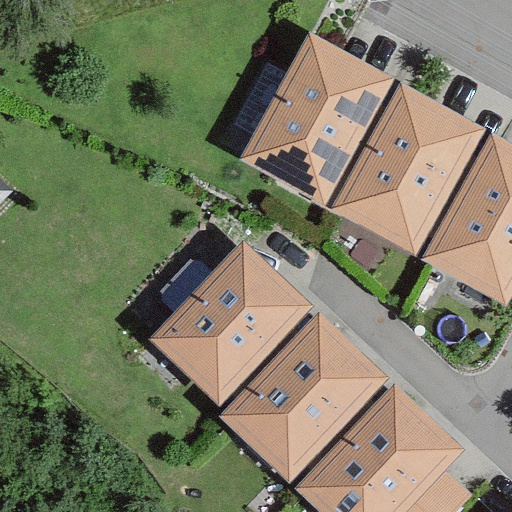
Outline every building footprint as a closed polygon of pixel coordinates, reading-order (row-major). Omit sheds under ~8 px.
[(401,105),(317,57),(252,173),(336,220),(401,105)] [(493,156),(401,105),(336,220),(428,272),(493,156)] [(511,311),(511,167),(493,156),(428,272),(509,317),(511,311)] [(316,329),(246,262),(155,358),(225,425),(316,329)] [(392,402),(316,329),(225,425),(301,497),(392,402)] [(415,511),(459,466),(392,402),(301,497),(315,511),(415,511)]
